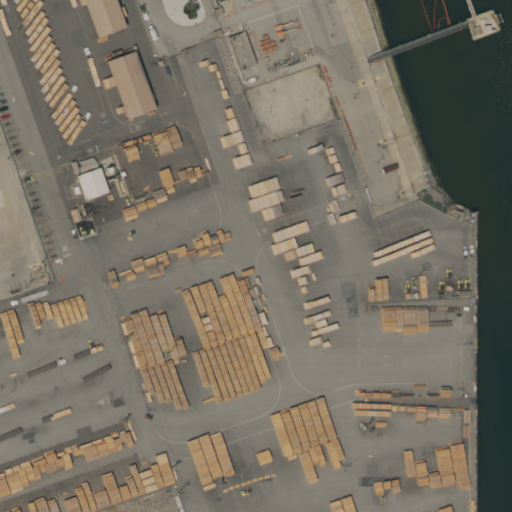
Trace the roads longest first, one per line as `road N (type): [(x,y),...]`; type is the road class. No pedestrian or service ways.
road 1 (residential): [(0,76),(69,291)]
road 2 (residential): [(186,132),(145,0)]
